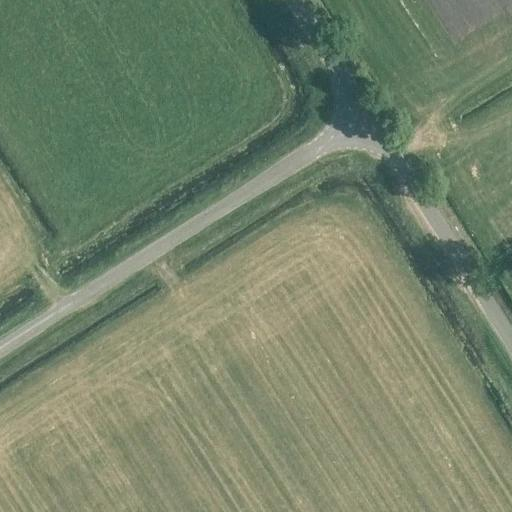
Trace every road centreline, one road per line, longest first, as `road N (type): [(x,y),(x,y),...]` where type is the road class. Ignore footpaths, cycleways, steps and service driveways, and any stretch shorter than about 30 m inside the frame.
road 1 (unclassified): [(0,350),(367,118)]
road 2 (unclassified): [(367,118),(511,338)]
road 3 (unclassified): [(291,0),(367,118)]
